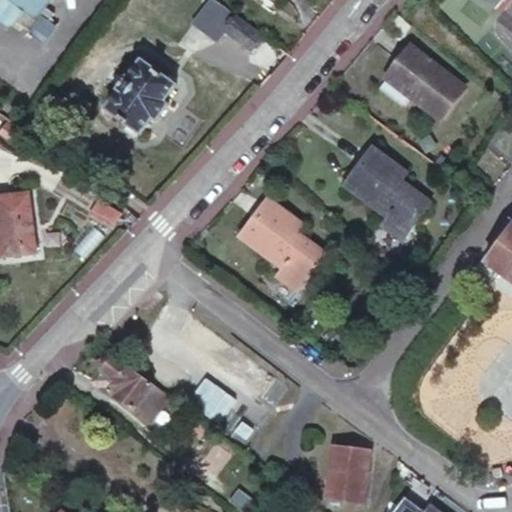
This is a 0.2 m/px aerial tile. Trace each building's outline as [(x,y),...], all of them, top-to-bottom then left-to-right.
[(0,0),(0,20),(5,24),(14,25),(16,22),(32,34),(42,21),(50,26),(58,16),(46,7),(51,0),(0,0)] [(234,13),(216,0),(198,25),(220,42),(239,16),(234,13)] [(262,33),(241,17),(230,33),(255,51),(266,36),(262,33)] [(42,21),(32,34),(45,42),(54,30),(50,26),(42,21)] [(131,71),(119,87),(154,113),(166,98),(171,101),(184,84),(179,81),(191,65),(157,39),(145,54),(141,52),(129,68),(131,71)] [(413,45),(387,78),(439,119),(466,85),(413,45)] [(372,146),(344,184),(386,216),(381,223),(403,240),(431,202),(403,181),(408,174),(372,146)] [(0,197),(0,258),(35,255),(29,195),(0,197)] [(268,198),(240,236),(283,268),(277,276),(299,294),(327,257),(297,234),(303,225),(268,198)] [(113,212),(105,223),(114,228),(121,217),(113,212)] [(511,226),(486,261),(511,280),(511,226)] [(135,370),(113,354),(111,358),(107,356),(105,356),(99,364),(99,366),(102,369),(101,372),(114,382),(111,386),(120,393),(117,397),(134,410),(145,396),(153,384),(135,370)] [(240,369),(213,411),(240,429),(268,387),(240,369)] [(153,384),(145,396),(155,403),(163,392),(153,384)] [(208,425),(193,414),(185,425),(200,436),(208,425)] [(333,445),(326,497),(363,503),(370,451),(333,445)] [(238,486),(229,498),(246,511),(252,511),(260,502),(238,486)]
